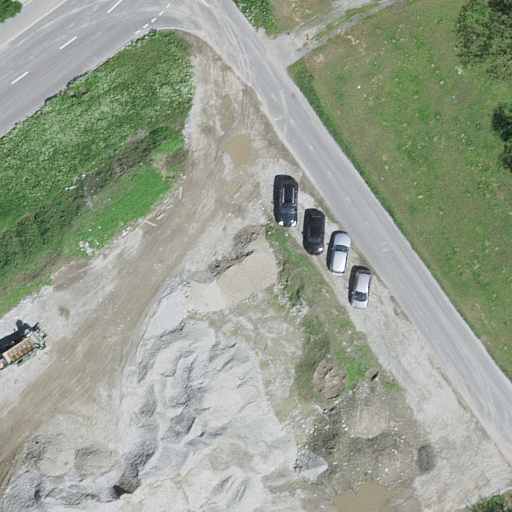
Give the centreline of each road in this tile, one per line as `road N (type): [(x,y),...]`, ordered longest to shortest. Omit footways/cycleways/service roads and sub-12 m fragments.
road 1 (track): [(199,0),(253,61),(511,418)]
road 2 (unclassified): [(0,91),(119,0)]
